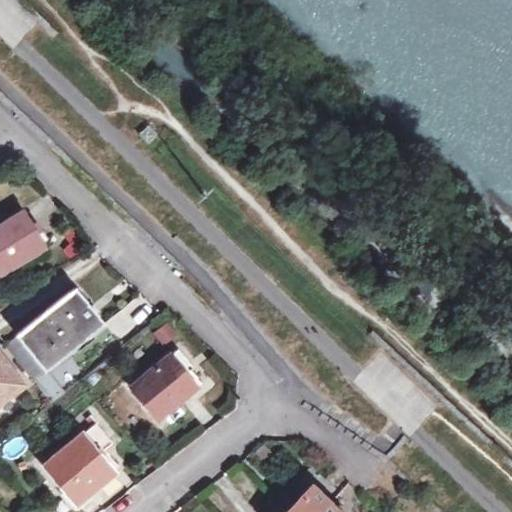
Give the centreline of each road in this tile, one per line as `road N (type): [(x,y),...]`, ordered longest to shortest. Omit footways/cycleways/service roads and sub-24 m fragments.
road 1 (residential): [(260,420),(239,359),(0,128)]
road 2 (residential): [(143,511),(260,420)]
